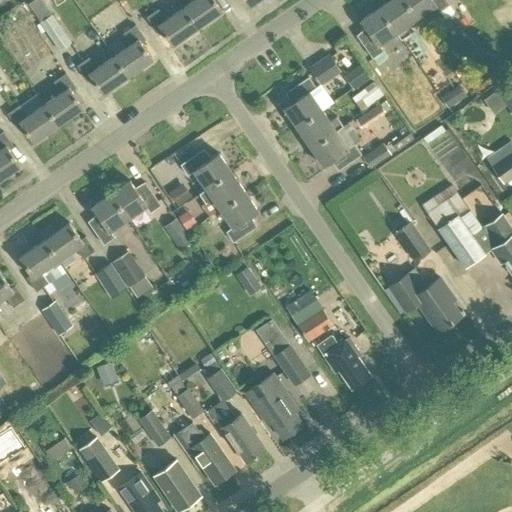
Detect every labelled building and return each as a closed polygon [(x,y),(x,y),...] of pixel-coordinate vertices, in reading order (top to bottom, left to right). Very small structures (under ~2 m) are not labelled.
[(191,0),(182,7),(196,28),(221,10),(214,0),(191,0)] [(389,0),(379,7),(396,33),(401,40),(411,33),(406,26),(420,16),(408,0),(389,0)] [(408,0),(420,16),(434,6),(439,13),(449,5),(445,0),(408,0)] [(160,28),(171,45),(196,28),(182,7),(164,19),(157,9),(145,17),(155,32),(160,28)] [(356,36),(372,59),(384,51),(379,45),(396,33),(379,7),(360,20),(365,27),(356,36)] [(51,13),(39,22),(59,50),(71,41),(51,13)] [(113,55),(127,76),(152,59),(140,42),(145,39),(135,25),(122,33),(129,44),(113,55)] [(342,71),(330,53),(311,66),(323,84),(342,71)] [(91,77),(102,93),(127,76),(113,55),(96,67),(89,57),(77,66),(87,80),(91,77)] [(368,77),(360,65),(349,72),(358,84),(368,77)] [(44,104),(58,125),(82,107),(71,91),(76,88),(66,74),(54,82),(61,92),(44,104)] [(291,102),(283,108),(297,127),(323,109),(310,91),(316,87),(309,76),(286,91),(291,102)] [(511,77),(497,88),(511,110),(511,77)] [(346,97),(356,109),(376,93),(366,81),(346,97)] [(439,97),(447,109),(466,97),(458,84),(439,97)] [(385,95),(356,117),(362,126),(385,109),(384,108),(390,103),(385,95)] [(23,126),(34,142),(58,125),(44,104),(27,116),(20,105),(8,114),(18,129),(23,126)] [(323,109),(297,127),(310,147),(336,129),(344,124),(337,115),(330,119),(323,109)] [(336,129),(310,147),(324,166),(331,161),(339,169),(362,153),(355,142),(349,146),(336,129)] [(410,129),(393,141),(398,149),(416,137),(410,129)] [(0,179),(22,164),(11,148),(14,146),(4,131),(0,133),(0,179)] [(364,154),(372,166),(393,152),(385,140),(364,154)] [(203,149),(180,165),(188,175),(193,171),(205,189),(231,171),(218,152),(210,157),(203,149)] [(511,152),(489,168),(501,185),(511,176),(511,152)] [(205,189),(199,193),(206,203),(212,198),(219,209),(245,191),(232,172),(206,189),(205,189)] [(110,193),(126,218),(145,205),(149,211),(159,204),(144,181),(134,188),(129,180),(110,193)] [(164,190),(169,205),(185,199),(179,184),(164,190)] [(465,267),(493,248),(495,247),(481,227),(451,184),(422,204),(465,267)] [(245,191),(219,209),(232,227),(226,231),(233,242),(256,226),(252,215),(258,211),(245,191)] [(87,220),(103,243),(113,236),(108,230),(126,218),(110,193),(91,206),(96,214),(87,220)] [(504,262),(511,273),(511,227),(511,228),(501,213),(481,227),(495,247),(493,248),(503,262),(504,262)] [(175,218),(162,226),(178,250),(190,242),(175,218)] [(394,231),(415,261),(430,251),(408,221),(394,231)] [(45,241),(60,261),(78,248),(85,259),(97,251),(87,237),(82,240),(70,223),(45,241)] [(27,278),(37,291),(49,283),(42,273),(60,261),(45,241),(20,258),(32,275),(27,278)] [(128,252),(111,263),(127,288),(144,277),(128,252)] [(110,263),(94,274),(110,299),(126,288),(110,263)] [(236,275),(250,296),(262,288),(248,267),(236,275)] [(389,286),(385,289),(401,313),(406,310),(418,302),(437,331),(461,314),(447,293),(450,291),(440,277),(427,286),(415,268),(389,286)] [(0,271),(0,301),(8,296),(15,307),(27,298),(18,285),(13,288),(1,271),(0,271)] [(72,326),(55,300),(41,309),(57,335),(72,326)] [(326,331),(334,326),(322,307),(297,324),(308,340),(324,329),(326,331)] [(272,319),(255,329),(273,354),(274,354),(288,343),(289,343),(272,319)] [(339,343),(332,333),(315,344),(335,371),(338,369),(352,388),(370,375),(357,356),(361,353),(349,336),(339,343)] [(293,342),(275,354),(296,384),(314,372),(293,342)] [(95,369),(102,389),(118,383),(111,363),(95,369)] [(221,367),(206,377),(222,400),(237,390),(221,367)] [(260,406),(257,408),(268,425),(272,422),(283,437),(302,424),(293,412),(297,409),(283,389),(288,386),(278,371),(249,391),(260,406)] [(188,386),(175,395),(191,417),(204,409),(188,386)] [(153,407),(139,417),(157,444),(172,434),(153,407)] [(88,420),(99,435),(111,426),(100,411),(88,420)] [(217,420),(246,462),(266,449),(241,413),(233,419),(229,412),(217,420)] [(193,419),(174,433),(185,449),(184,449),(197,468),(202,464),(215,484),(235,469),(210,433),(205,437),(193,419)] [(51,446),(56,455),(75,446),(70,436),(51,446)] [(119,469),(96,436),(79,448),(102,481),(119,469)] [(176,458),(153,474),(178,510),(201,495),(176,458)] [(118,487),(135,511),(164,511),(151,493),(155,491),(141,471),(118,487)] [(60,510),(61,511),(79,511),(73,502),(60,510)]
